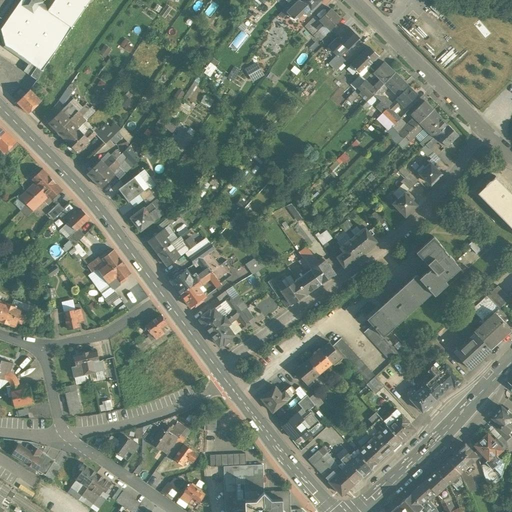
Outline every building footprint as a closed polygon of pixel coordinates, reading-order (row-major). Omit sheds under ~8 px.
[(54,0),(47,10),(37,3),(37,2),(36,3),(32,0),(20,0),(18,4),(18,3),(18,4),(12,12),(7,20),(6,20),(6,21),(1,29),(0,29),(0,30),(1,31),(1,30),(5,46),(6,46),(6,47),(6,48),(7,47),(18,54),(17,55),(18,56),(18,55),(30,62),(29,63),(29,64),(30,63),(36,67),(42,71),(43,71),(43,70),(48,62),(49,63),(49,62),(54,54),(55,53),(54,53),(60,45),(60,46),(61,45),(60,45),(66,37),(67,37),(66,36),(71,28),(72,29),(73,28),(72,28),(73,27),(74,26),(73,26),(80,16),(80,17),(81,16),(80,16),(87,6),(88,6),(87,5),(90,0),(54,0)] [(298,0),(294,0),(285,9),(289,13),(292,9),(297,14),(305,7),(299,1),(298,0)] [(321,0),(300,0),(299,1),(305,7),(311,13),(322,1),(321,0)] [(330,9),(319,20),(324,24),(329,30),(341,20),(330,9)] [(319,20),(314,26),(318,30),(324,24),(319,20)] [(349,27),(338,38),(341,42),(344,45),(342,47),(346,51),(360,38),(349,27)] [(338,38),(329,47),(333,50),(341,42),(338,38)] [(111,49),(105,45),(99,53),(105,57),(111,49)] [(369,47),(358,57),(360,59),(352,66),(359,73),(367,65),(368,67),(378,57),(369,47)] [(340,58),(333,50),(330,53),(327,56),(338,68),(346,61),(341,57),(340,58)] [(29,64),(24,71),(31,75),(36,67),(30,63),(29,64)] [(372,88),(364,81),(360,85),(358,87),(361,91),(369,98),(370,98),(373,95),(384,83),(385,84),(394,73),(384,63),(375,73),(375,74),(373,76),(375,78),(377,76),(381,79),(372,88)] [(42,71),(36,67),(31,75),(24,71),(37,80),(43,71),(42,71)] [(408,86),(395,73),(394,73),(385,84),(388,87),(398,97),(408,86)] [(365,79),(361,75),(356,81),(360,85),(364,81),(365,79)] [(384,83),(373,95),(377,99),(381,95),(385,91),(388,87),(385,84),(384,83)] [(391,104),(388,107),(393,112),(399,106),(398,104),(400,102),(406,107),(417,96),(408,86),(398,97),(391,104)] [(25,94),(20,89),(17,93),(22,97),(25,94)] [(22,97),(17,102),(28,113),(41,101),(30,89),(25,94),(22,97)] [(67,89),(59,100),(64,104),(72,92),(67,89)] [(369,98),(361,91),(359,93),(367,101),(369,98)] [(391,104),(381,95),(377,99),(381,102),(377,106),(383,112),(388,107),(391,104)] [(408,125),(399,135),(404,139),(412,131),(420,123),(421,122),(433,110),(424,101),(411,114),(415,118),(408,125)] [(393,112),(388,107),(383,112),(395,125),(400,119),(393,112)] [(74,108),(69,113),(64,117),(68,121),(78,112),(74,108)] [(54,110),(45,120),(47,123),(56,112),(54,110)] [(447,125),(433,110),(421,122),(420,123),(425,128),(434,137),(436,136),(447,125)] [(64,117),(59,112),(48,124),(56,133),(68,121),(64,117)] [(82,116),(78,112),(68,121),(71,124),(76,120),(77,121),(82,116)] [(395,125),(392,128),(399,135),(408,125),(401,118),(400,119),(395,125)] [(68,121),(56,133),(65,141),(77,130),(71,124),(68,121)] [(115,123),(99,138),(105,144),(109,140),(110,141),(118,132),(116,130),(119,127),(115,123)] [(420,123),(412,131),(416,136),(425,128),(420,123)] [(447,125),(436,136),(439,140),(440,140),(446,146),(457,135),(447,125)] [(77,130),(65,141),(76,153),(94,135),(90,130),(83,136),(77,130)] [(6,131),(0,137),(0,149),(5,154),(17,142),(6,131)] [(404,139),(401,142),(402,144),(407,139),(410,141),(416,136),(412,131),(404,139)] [(118,132),(110,141),(115,145),(122,137),(118,132)] [(434,137),(425,145),(429,149),(439,140),(436,136),(434,137)] [(136,155),(128,147),(122,153),(127,157),(127,158),(134,165),(140,159),(136,155)] [(121,155),(116,150),(111,155),(114,161),(121,155)] [(121,155),(114,161),(119,165),(127,157),(122,153),(121,155)] [(111,155),(102,163),(107,168),(114,161),(111,155)] [(99,160),(85,174),(93,182),(107,168),(102,163),(99,160)] [(107,168),(93,182),(100,189),(114,176),(111,173),(119,165),(114,161),(107,168)] [(435,164),(432,162),(430,163),(428,161),(424,165),(426,167),(420,174),(431,185),(441,174),(437,170),(439,167),(435,164)] [(418,181),(403,167),(397,172),(404,179),(401,183),(403,185),(409,191),(418,181)] [(52,180),(42,170),(36,175),(35,173),(30,178),(35,183),(20,198),(26,204),(52,180)] [(137,175),(118,190),(127,203),(138,195),(147,188),(137,175)] [(511,206),(511,194),(495,177),(490,181),(485,186),(478,194),(501,217),(511,206)] [(62,190),(52,180),(26,204),(32,211),(48,196),(53,202),(58,198),(56,195),(62,190)] [(403,185),(392,195),(397,200),(407,191),(408,192),(409,191),(403,185)] [(147,188),(138,195),(144,201),(153,194),(147,188)] [(153,194),(144,201),(147,207),(150,204),(151,204),(153,203),(162,196),(158,190),(153,194)] [(397,200),(394,204),(405,216),(416,205),(412,201),(415,198),(408,192),(407,191),(397,200)] [(392,195),(388,198),(394,204),(397,200),(392,195)] [(59,203),(48,214),(53,220),(64,209),(59,203)] [(147,207),(143,210),(143,209),(130,218),(139,231),(162,215),(154,204),(153,203),(151,204),(150,204),(147,207)] [(511,206),(501,217),(511,229),(511,206)] [(78,213),(74,209),(65,217),(69,221),(68,222),(70,223),(76,230),(79,228),(89,218),(81,210),(78,213)] [(376,211),(370,216),(379,226),(385,221),(376,211)] [(347,220),(340,226),(344,231),(347,235),(351,240),(352,238),(355,236),(353,232),(350,228),(352,226),(347,220)] [(76,230),(70,223),(66,227),(73,234),(76,230)] [(73,234),(68,238),(74,244),(84,234),(79,228),(76,230),(73,234)] [(355,236),(352,238),(363,252),(376,241),(365,228),(355,236)] [(163,230),(147,241),(157,254),(170,244),(165,238),(168,236),(163,230)] [(328,230),(317,234),(321,244),(332,240),(328,230)] [(344,231),(336,238),(339,241),(347,235),(344,231)] [(92,244),(84,236),(80,240),(88,248),(92,244)] [(444,249),(433,237),(417,252),(422,258),(423,257),(432,267),(426,273),(426,272),(420,278),(433,292),(435,295),(447,284),(444,281),(450,276),(451,276),(460,268),(444,250),(444,249)] [(188,238),(183,242),(189,250),(194,246),(188,238)] [(351,240),(341,248),(344,252),(338,257),(345,267),(352,262),(363,252),(352,238),(351,240)] [(482,249),(474,240),(468,245),(476,254),(482,249)] [(170,244),(157,254),(166,267),(179,257),(170,244)] [(210,244),(205,248),(208,253),(209,254),(214,249),(210,244)] [(205,248),(190,258),(194,264),(197,261),(202,258),(208,253),(205,248)] [(107,255),(105,252),(87,266),(92,272),(97,268),(103,276),(122,262),(119,258),(114,250),(107,255)] [(218,266),(209,254),(208,253),(202,258),(212,271),(219,267),(218,266)] [(258,256),(247,263),(255,274),(265,267),(258,256)] [(212,271),(202,258),(197,261),(204,271),(207,275),(212,271)] [(334,274),(323,258),(319,260),(321,263),(312,270),(321,283),(334,274)] [(312,270),(304,259),(298,262),(305,271),(306,270),(308,273),(312,270)] [(122,262),(103,276),(108,283),(109,283),(113,289),(126,280),(125,278),(130,273),(125,266),(124,266),(122,262)] [(219,267),(212,271),(220,283),(230,276),(222,264),(219,267)] [(191,276),(186,270),(182,272),(181,271),(173,277),(174,278),(170,281),(180,294),(195,283),(191,276)] [(312,270),(308,273),(306,270),(305,271),(301,273),(303,276),(297,280),(306,294),(321,283),(312,270)] [(204,271),(198,276),(196,273),(191,276),(195,283),(207,275),(204,271)] [(220,283),(212,271),(207,275),(210,278),(217,288),(222,285),(220,283)] [(207,275),(195,283),(198,287),(210,278),(207,275)] [(417,275),(368,319),(373,325),(383,337),(433,292),(420,278),(417,275)] [(297,280),(286,287),(285,285),(280,288),(284,294),(291,305),(306,294),(297,280)] [(195,283),(180,294),(190,307),(194,305),(195,306),(202,300),(201,299),(205,296),(198,287),(195,283)] [(510,299),(498,286),(487,296),(499,309),(500,309),(510,299)] [(115,291),(104,299),(108,305),(119,297),(115,291)] [(284,294),(279,297),(286,308),(291,305),(284,294)] [(499,309),(487,296),(472,310),(484,323),(495,313),(499,309)] [(240,310),(230,297),(226,300),(233,309),(236,313),(240,310)] [(0,320),(4,323),(11,305),(0,300),(0,320)] [(75,308),(63,311),(67,329),(79,326),(78,321),(83,320),(80,303),(74,304),(75,308)] [(22,308),(11,305),(4,323),(15,326),(18,318),(22,320),(22,319),(27,321),(30,313),(21,309),(22,308)] [(57,308),(49,309),(51,324),(58,323),(57,308)] [(210,310),(202,316),(203,317),(199,320),(209,333),(224,322),(221,318),(215,309),(211,311),(210,310)] [(233,309),(221,318),(224,322),(236,313),(233,309)] [(500,309),(499,309),(495,313),(504,322),(508,318),(500,309)] [(250,323),(240,310),(236,313),(238,317),(245,326),(250,323)] [(236,313),(224,322),(227,326),(238,317),(236,313)] [(504,322),(495,313),(484,323),(474,332),(475,334),(489,349),(510,329),(504,322)] [(160,315),(145,326),(152,335),(156,339),(164,333),(160,329),(167,324),(160,315)] [(462,319),(453,327),(462,336),(463,335),(468,340),(475,334),(474,332),(462,319)] [(227,326),(224,322),(209,333),(219,346),(223,343),(224,344),(231,339),(230,338),(234,335),(227,326)] [(383,337),(373,325),(364,333),(391,363),(399,355),(383,337)] [(468,340),(455,353),(470,369),(491,350),(489,349),(475,334),(468,340)] [(375,377),(341,338),(332,346),(343,358),(367,385),(375,377)] [(179,340),(166,349),(170,355),(162,361),(165,365),(186,350),(179,340)] [(332,346),(329,342),(320,349),(325,356),(326,355),(332,363),(335,360),(337,363),(343,358),(332,346)] [(319,348),(313,353),(314,354),(307,360),(319,374),(332,363),(326,355),(325,356),(320,349),(319,348)] [(96,350),(85,352),(90,373),(95,372),(98,371),(102,370),(100,360),(98,361),(96,350)] [(85,352),(74,355),(75,359),(76,365),(72,366),(72,367),(74,377),(90,373),(85,352)] [(12,363),(0,358),(0,377),(3,378),(6,370),(9,371),(12,363)] [(307,360),(294,370),(308,387),(314,382),(312,379),(319,374),(307,360)] [(462,380),(445,361),(437,368),(436,366),(435,366),(433,365),(432,365),(431,366),(430,368),(430,369),(431,370),(435,375),(430,379),(427,376),(419,383),(423,386),(436,400),(452,385),(455,387),(462,380)] [(9,371),(6,370),(3,378),(7,379),(9,381),(10,383),(16,377),(14,375),(12,373),(9,371)] [(102,370),(98,371),(95,372),(97,380),(104,379),(102,370)] [(16,377),(10,383),(12,386),(12,389),(20,388),(19,385),(19,383),(18,381),(16,377)] [(28,383),(19,385),(20,388),(12,389),(11,389),(15,406),(32,403),(28,383)] [(290,386),(281,394),(275,387),(261,399),(272,413),(287,401),(286,400),(295,393),(295,392),(294,391),(290,386)] [(306,395),(300,386),(294,391),(295,392),(295,393),(301,399),(306,395)] [(423,386),(409,399),(422,412),(436,400),(423,386)] [(76,391),(65,393),(70,415),(81,412),(76,391)] [(301,399),(298,403),(305,413),(315,405),(306,395),(301,399)] [(99,407),(100,412),(112,409),(110,401),(103,402),(103,406),(99,407)] [(501,407),(492,418),(497,422),(502,426),(505,429),(508,424),(511,419),(511,415),(511,414),(511,412),(509,410),(507,412),(501,407)] [(401,414),(396,410),(384,421),(383,421),(400,440),(414,429),(408,423),(409,422),(401,414)] [(217,413),(205,412),(204,430),(216,431),(217,413)] [(319,422),(310,412),(302,419),(303,420),(301,422),(307,429),(306,430),(308,431),(309,431),(319,422)] [(302,419),(297,413),(282,426),(294,440),(300,435),(306,430),(307,429),(301,422),(303,420),(302,419)] [(376,413),(370,419),(374,423),(380,417),(376,413)] [(384,421),(380,417),(374,423),(365,431),(372,439),(357,453),(370,468),(400,440),(383,421),(384,421)] [(173,429),(181,435),(186,428),(178,422),(173,429)] [(154,423),(143,427),(143,438),(149,437),(158,426),(154,423)] [(173,429),(165,424),(162,428),(171,434),(170,434),(173,436),(171,439),(175,442),(181,435),(173,429)] [(511,427),(508,424),(505,429),(502,426),(500,428),(511,437),(511,436),(511,427)] [(493,427),(492,425),(488,429),(496,438),(497,438),(500,434),(493,427)] [(143,438),(143,427),(135,429),(136,438),(143,438)] [(162,428),(162,427),(151,442),(160,449),(170,434),(171,434),(162,428)] [(186,428),(181,435),(185,438),(190,431),(186,428)] [(306,430),(300,435),(305,439),(311,434),(309,431),(308,431),(306,430)] [(494,441),(487,434),(478,442),(477,442),(476,442),(475,443),(474,444),(474,446),(475,447),(475,448),(476,448),(478,449),(488,460),(491,457),(495,462),(496,461),(499,458),(497,455),(503,450),(500,447),(502,444),(497,438),(496,438),(494,441)] [(507,441),(500,434),(497,438),(502,444),(500,447),(503,450),(508,449),(507,441)] [(124,435),(113,450),(118,454),(122,456),(133,442),(133,441),(124,435)] [(181,435),(175,442),(180,445),(185,438),(181,435)] [(133,442),(122,456),(121,457),(122,458),(123,457),(128,460),(138,445),(133,442)] [(179,450),(174,458),(175,459),(183,464),(188,458),(193,461),(198,454),(193,450),(184,443),(179,450)] [(43,451),(32,444),(30,447),(27,446),(25,449),(20,446),(14,456),(19,460),(37,470),(44,459),(40,456),(43,451)] [(465,444),(448,460),(460,473),(464,469),(468,473),(468,472),(473,467),(471,464),(478,457),(465,444)] [(173,446),(165,456),(173,461),(175,459),(174,458),(179,450),(173,446)] [(356,452),(351,456),(347,452),(344,456),(362,475),(370,468),(357,453),(356,452)] [(245,453),(210,455),(210,467),(231,466),(246,465),(245,453)] [(44,459),(37,470),(45,476),(54,462),(55,460),(46,454),(44,459)] [(362,475),(344,456),(340,459),(344,463),(339,467),(341,470),(353,483),(362,475)] [(337,474),(321,457),(313,465),(339,493),(343,493),(353,483),(341,470),(337,474)] [(491,457),(488,460),(485,462),(492,468),(493,467),(494,467),(498,463),(496,461),(495,462),(491,457)] [(504,462),(499,457),(499,458),(496,461),(498,463),(494,467),(500,474),(504,462)] [(448,460),(436,471),(448,484),(452,480),(455,483),(459,480),(456,477),(460,473),(448,460)] [(54,462),(45,476),(52,480),(61,466),(54,462)] [(485,462),(481,466),(486,484),(487,483),(487,484),(498,473),(493,467),(492,468),(485,462)] [(97,473),(83,463),(77,472),(80,474),(76,479),(77,479),(83,484),(77,492),(82,495),(97,473)] [(246,465),(231,466),(223,466),(224,478),(224,511),(245,511),(245,499),(260,499),(261,500),(263,499),(263,492),(264,491),(263,483),(265,483),(266,482),(266,477),(265,476),(263,476),(263,465),(246,465)] [(468,473),(464,469),(460,473),(464,483),(468,493),(476,490),(468,472),(468,473)] [(436,471),(424,482),(434,492),(436,494),(441,490),(448,484),(436,471)] [(97,473),(82,495),(87,498),(92,490),(99,495),(103,489),(105,491),(111,483),(97,473)] [(77,479),(71,487),(77,492),(83,484),(77,479)] [(437,511),(433,505),(427,498),(434,492),(424,482),(411,494),(420,504),(422,507),(426,511),(437,511)] [(204,494),(189,483),(183,492),(180,497),(188,503),(191,498),(198,503),(204,494)] [(464,483),(459,485),(463,494),(468,493),(464,483)] [(77,492),(71,487),(67,492),(79,500),(82,495),(77,492)] [(445,499),(441,490),(436,494),(444,511),(461,511),(460,508),(456,510),(448,498),(445,499)] [(134,511),(141,504),(123,491),(116,500),(133,511),(134,511)] [(264,491),(263,492),(263,499),(261,500),(260,499),(245,499),(245,511),(290,511),(291,510),(290,491),(264,491)] [(420,504),(411,494),(398,506),(402,511),(417,511),(419,511),(422,507),(420,504)]
